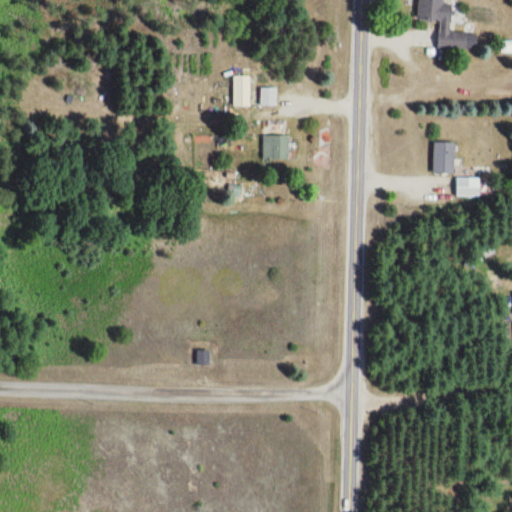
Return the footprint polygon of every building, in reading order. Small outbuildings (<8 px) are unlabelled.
[(439,20),(438,48),(465,50),(466,33),(448,32),(449,0),(417,0),(416,19),(439,20)] [(250,76),(232,76),(232,107),(250,107),(250,76)] [(260,107),(275,107),(275,88),(260,88),(260,107)] [(262,160),(289,160),(289,136),(262,136),(262,160)] [(433,174),(454,174),(454,143),(433,143),(433,174)] [(479,197),(479,178),(455,178),(455,197),(479,197)] [(198,365),(208,364),(207,350),(197,351),(198,365)]
